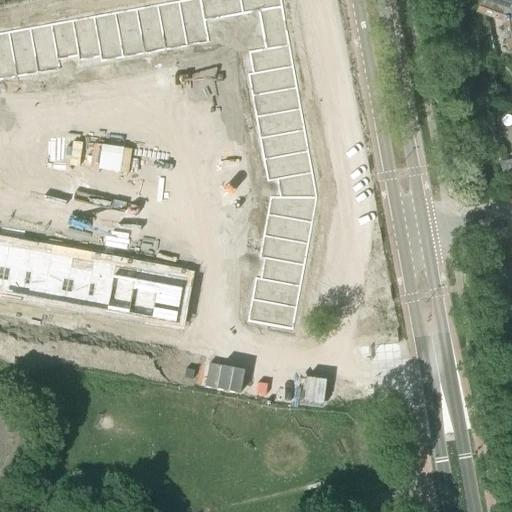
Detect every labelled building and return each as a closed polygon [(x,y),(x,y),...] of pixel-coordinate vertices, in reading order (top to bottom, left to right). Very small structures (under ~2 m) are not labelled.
[(199,0),(183,0),(177,1),(184,37),(206,33),(204,21),(203,21),(199,0)] [(239,0),(199,0),(203,21),(204,21),(242,14),(239,0)] [(280,0),(239,0),(242,14),(258,11),(282,6),(280,0)] [(511,0),(481,0),(476,13),(503,23),(508,50),(511,49),(511,0)] [(177,1),(156,5),(163,41),(184,37),(177,1)] [(156,5),(135,9),(141,45),(163,41),(156,5)] [(282,6),(258,11),(264,49),(265,50),(289,45),(282,6)] [(135,9),(113,13),(120,49),(141,45),(135,9)] [(113,13),(92,17),(98,53),(120,49),(113,13)] [(92,17),(71,20),(77,56),(98,53),(92,17)] [(71,20),(49,24),(56,60),(77,56),(71,20)] [(49,24),(28,28),(34,64),(56,60),(49,24)] [(28,28),(6,32),(13,68),(34,64),(28,28)] [(6,32),(0,33),(0,70),(13,68),(6,32)] [(219,43),(207,45),(209,53),(221,51),(219,43)] [(264,49),(253,51),(257,73),(293,67),(289,45),(265,50),(264,49)] [(221,51),(209,53),(210,61),(222,59),(221,51)] [(222,59),(210,61),(212,69),(224,67),(222,59)] [(224,67),(212,69),(213,77),(225,75),(224,67)] [(293,67),(257,73),(261,95),(297,88),(293,67)] [(202,70),(190,73),(192,81),(204,78),(202,70)] [(190,73),(179,75),(180,83),(192,81),(190,73)] [(159,78),(148,80),(149,88),(161,86),(159,78)] [(148,80),(136,82),(137,90),(149,88),(148,80)] [(117,86),(105,88),(106,96),(118,94),(117,86)] [(105,88),(93,90),(94,98),(106,96),(105,88)] [(297,88),(261,95),(264,116),(301,110),(297,88)] [(213,91),(205,92),(207,104),(215,103),(213,91)] [(74,94),(62,96),(63,104),(75,102),(74,94)] [(62,96),(50,98),(52,106),(63,104),(62,96)] [(31,101),(19,104),(21,112),(33,109),(31,101)] [(215,103),(207,104),(209,116),(217,115),(215,103)] [(19,104),(7,106),(9,114),(21,112),(19,104)] [(301,110),(264,116),(268,137),(304,131),(301,110)] [(304,131),(268,137),(272,159),(308,152),(304,131)] [(221,134),(213,135),(215,147),(223,146),(221,134)] [(223,146),(215,147),(217,159),(225,157),(223,146)] [(308,152),(272,159),(276,180),(312,173),(308,152)] [(312,173),(276,180),(279,199),(317,199),(312,173)] [(236,175),(228,176),(231,188),(238,187),(236,175)] [(228,176),(220,178),(222,190),(231,188),(228,176)] [(279,199),(276,217),(312,224),(317,199),(279,199)] [(238,207),(226,209),(228,217),(239,215),(238,207)] [(24,209),(22,217),(34,219),(35,211),(24,209)] [(35,211),(34,219),(46,221),(47,213),(35,211)] [(239,215),(228,217),(229,225),(241,222),(239,215)] [(66,217),(65,225),(77,227),(78,219),(66,217)] [(276,217),(272,239),(308,245),(312,224),(276,217)] [(78,219),(77,227),(89,229),(90,221),(78,219)] [(109,224),(108,232),(119,235),(121,227),(109,224)] [(121,227),(119,235),(131,237),(133,229),(121,227)] [(154,233),(153,241),(164,243),(166,235),(154,233)] [(166,235),(164,243),(176,245),(178,237),(166,235)] [(272,239),(268,260),(304,267),(308,245),(272,239)] [(226,240),(224,252),(232,253),(234,242),(226,240)] [(224,252),(222,264),(230,265),(232,253),(224,252)] [(5,256),(0,283),(0,292),(20,296),(26,260),(5,256)] [(26,260),(20,296),(41,300),(48,264),(26,260)] [(268,260),(264,282),(300,288),(304,267),(268,260)] [(48,264),(41,300),(63,304),(69,268),(48,264)] [(69,268),(63,304),(84,308),(90,272),(69,268)] [(133,280),(127,316),(150,320),(159,275),(134,270),(132,280),(133,280)] [(90,272),(84,308),(105,312),(112,276),(90,272)] [(159,275),(150,320),(175,325),(183,280),(159,275)] [(112,276),(105,312),(127,316),(133,280),(132,280),(112,276)] [(264,282),(260,303),(296,310),(300,288),(264,282)] [(218,283),(216,295),(224,296),(226,284),(218,283)] [(216,295),(214,307),(222,308),(224,296),(216,295)] [(260,303),(256,325),(292,332),(296,310),(260,303)]
